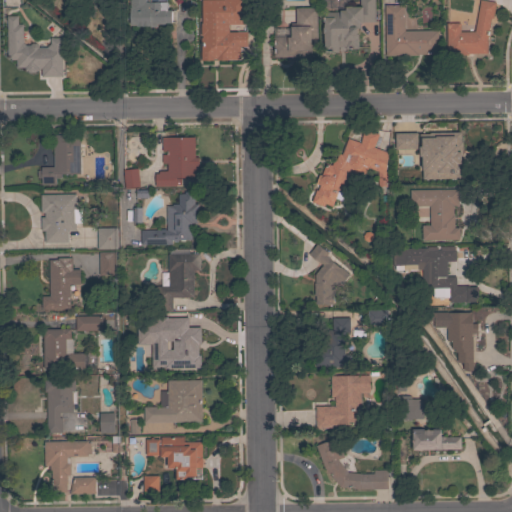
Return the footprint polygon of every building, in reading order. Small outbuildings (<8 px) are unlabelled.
[(146,0),(146,2),(167,2),(167,10),(171,10),(171,23),(165,23),(165,24),(156,24),(156,27),(148,27),(148,26),(137,26),(137,25),(130,25),(130,0),(146,0)] [(241,38),(241,59),(205,60),(204,44),(203,44),(203,39),(204,39),(204,24),(200,24),(199,0),(214,0),(215,38),(241,38)] [(374,0),(375,22),(360,22),(360,27),(357,28),(357,32),(356,33),(356,34),(358,34),(358,48),(345,48),(345,46),(339,46),(339,52),(324,52),(323,46),(324,46),(324,39),(324,33),(323,33),(322,27),(324,27),(323,18),(324,18),(324,12),(340,12),(340,10),(345,10),(345,6),(359,6),(359,0),(374,0)] [(487,53),(468,53),(468,55),(446,55),(446,23),(460,23),(460,31),(474,31),(479,0),(485,0),(495,2),(493,18),(491,18),(487,39),(487,53)] [(384,5),(405,4),(405,30),(438,30),(439,54),(418,54),(418,55),(385,56),(384,5)] [(317,7),(317,47),(311,47),(311,61),(291,61),(291,56),(273,57),(273,36),(291,36),(291,25),(295,25),(295,7),(317,7)] [(50,43),(50,37),(61,37),(63,76),(41,77),(41,68),(38,68),(39,70),(36,70),(35,72),(29,72),(27,71),(25,71),(25,67),(16,67),(16,59),(9,59),(8,56),(7,56),(7,15),(17,15),(18,24),(22,24),(23,42),(25,45),(29,45),(32,43),(35,43),(38,46),(38,47),(47,47),(48,45),(50,43)] [(338,190),(344,193),(341,200),(335,198),(332,206),(325,203),(324,206),(311,202),(316,190),(317,190),(319,185),(319,182),(319,179),(325,163),(331,165),(334,158),(336,158),(338,153),(341,154),(348,138),(360,143),(363,131),(378,134),(374,147),(387,152),(385,172),(387,172),(387,186),(378,186),(377,170),(368,168),(366,171),(364,173),(353,175),(346,193),(338,190)] [(416,132),(416,148),(395,149),(394,133),(416,132)] [(422,179),(422,156),(419,156),(419,134),(429,133),(429,132),(460,132),(460,141),(462,141),(462,173),(459,173),(459,178),(422,179)] [(80,174),(61,174),(61,178),(55,178),(55,184),(41,184),(41,178),(37,178),(37,170),(41,170),(41,167),(53,167),(53,155),(54,155),(54,146),(53,146),(53,134),(78,134),(78,144),(80,144),(80,174)] [(194,137),(195,157),(199,157),(199,166),(197,166),(198,177),(176,177),(176,179),(181,179),(181,185),(176,185),(176,186),(155,186),(155,173),(158,173),(158,171),(167,171),(167,161),(162,161),(162,154),(167,154),(167,151),(162,151),(162,137),(194,137)] [(125,188),(123,170),(137,168),(139,186),(125,188)] [(410,206),(409,190),(458,189),(458,206),(453,206),(453,215),(454,215),(454,228),(459,228),(459,239),(422,240),(422,225),(430,225),(429,206),(410,206)] [(140,244),(140,230),(160,230),(160,229),(165,229),(165,230),(166,230),(166,205),(172,205),(172,204),(178,204),(178,194),(184,193),(184,191),(194,191),(194,204),(198,204),(198,215),(197,215),(197,223),(191,223),(191,239),(171,240),(171,244),(140,244)] [(45,243),(44,230),(41,230),(41,217),(44,217),(44,212),(40,212),(40,195),(75,194),(75,204),(77,204),(77,209),(75,209),(75,210),(81,210),(81,222),(76,222),(76,230),(68,230),(68,242),(45,243)] [(141,222),(132,222),(133,208),(141,208),(141,222)] [(97,228),(117,228),(117,249),(97,249),(97,228)] [(322,264),(320,263),(308,254),(316,244),(328,253),(326,255),(330,259),(339,267),(340,266),(350,275),(342,285),(334,279),(330,284),(331,303),(316,304),(315,295),(314,295),(314,283),(314,275),(322,264)] [(449,302),(449,299),(432,299),(432,297),(433,297),(432,287),(422,287),(422,269),(417,269),(417,264),(403,264),(403,261),(395,261),(395,246),(404,246),(404,248),(427,248),(427,250),(455,250),(455,261),(446,261),(446,276),(455,276),(456,287),(478,287),(478,301),(449,302)] [(99,252),(115,252),(115,274),(99,275),(99,252)] [(161,272),(168,272),(168,254),(200,253),(200,270),(193,270),(193,297),(172,297),(172,310),(154,310),(153,286),(161,286),(161,272)] [(70,308),(41,309),(41,296),(49,296),(48,259),(57,259),(57,258),(72,257),(72,269),(79,269),(80,284),(69,284),(70,308)] [(387,310),(387,318),(391,318),(391,322),(387,322),(387,324),(367,324),(367,310),(387,310)] [(446,312),(468,312),(468,311),(471,311),(472,334),(471,334),(471,338),(472,338),(473,362),(457,362),(456,352),(455,352),(455,349),(451,349),(451,341),(446,341),(446,312)] [(175,316),(198,315),(199,344),(200,344),(201,352),(199,352),(199,353),(201,353),(201,368),(169,369),(169,353),(168,353),(168,344),(176,344),(175,316)] [(102,316),(102,330),(75,331),(75,316),(102,316)] [(315,349),(324,349),(324,337),(328,337),(328,330),(332,330),(332,317),(349,318),(349,332),(344,332),(344,354),(350,354),(350,365),(339,365),(339,367),(326,367),(326,366),(315,366),(315,349)] [(146,330),(146,318),(158,318),(159,329),(146,330)] [(70,329),(70,339),(72,339),(72,353),(84,353),(84,370),(65,370),(65,367),(43,368),(43,329),(70,329)] [(131,356),(126,347),(138,342),(142,351),(131,356)] [(330,375),(332,375),(332,376),(369,375),(369,392),(360,392),(361,424),(332,424),(332,427),(319,427),(319,429),(316,429),(315,406),(335,406),(334,396),(330,397),(330,375)] [(44,380),(74,380),(75,391),(76,391),(76,403),(73,403),(73,407),(72,407),(72,412),(59,412),(60,418),(62,417),(62,432),(47,433),(46,392),(44,392),(44,380)] [(166,380),(201,380),(201,421),(144,422),(143,407),(155,407),(166,407),(166,380)] [(422,418),(412,418),(412,420),(403,420),(403,419),(397,419),(397,396),(409,395),(411,397),(411,399),(422,399),(422,418)] [(114,413),(114,432),(99,433),(99,413),(114,413)] [(130,434),(129,419),(138,419),(139,434),(130,434)] [(460,437),(460,449),(413,450),(412,429),(441,429),(441,436),(442,436),(445,437),(460,437)] [(184,436),(184,442),(201,441),(202,468),(196,468),(196,476),(187,476),(187,479),(176,479),(176,468),(167,468),(167,456),(161,457),(160,437),(184,436)] [(145,439),(150,439),(150,437),(153,437),(153,439),(159,439),(159,455),(145,455),(145,439)] [(315,445),(336,438),(343,457),(337,459),(356,482),(349,488),(339,486),(324,468),(315,445)] [(52,490),(51,470),(49,470),(49,465),(44,465),(43,441),(87,441),(87,443),(90,443),(91,454),(87,454),(87,456),(70,456),(70,475),(67,475),(67,493),(52,490)] [(158,475),(159,491),(143,491),(143,476),(158,475)] [(73,477),(95,477),(95,494),(69,494),(73,477)]
